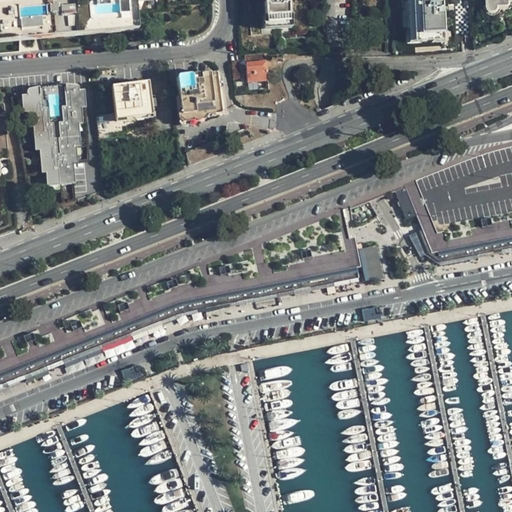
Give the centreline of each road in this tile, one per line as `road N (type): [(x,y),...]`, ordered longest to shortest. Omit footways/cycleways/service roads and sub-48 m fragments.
road 1 (primary): [(0,295),(511,92)]
road 2 (primary): [(511,60),(36,250)]
road 3 (tertiary): [(0,324),(458,144)]
road 4 (residential): [(0,67),(212,46),(223,30),(222,0)]
road 5 (unknown): [(212,46),(233,97),(303,142)]
road 6 (unknown): [(82,61),(90,188)]
